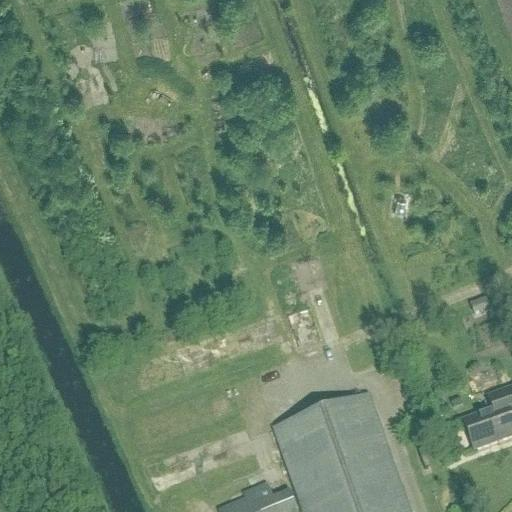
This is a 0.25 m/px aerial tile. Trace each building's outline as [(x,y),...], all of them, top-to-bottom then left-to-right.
[(475,304),(469,307),(474,319),(480,316),(475,304)] [(307,346),(326,343),(324,330),(305,333),(307,346)] [(463,425),(473,454),(511,440),(511,424),(511,422),(511,421),(511,392),(487,401),(492,415),(463,425)] [(408,511),(368,399),(273,433),(301,511),(408,511)] [(402,402),(393,406),(400,424),(409,420),(402,402)] [(244,503),(224,511),(295,511),(290,495),(273,502),(269,493),(266,486),(241,497),(244,503)]
